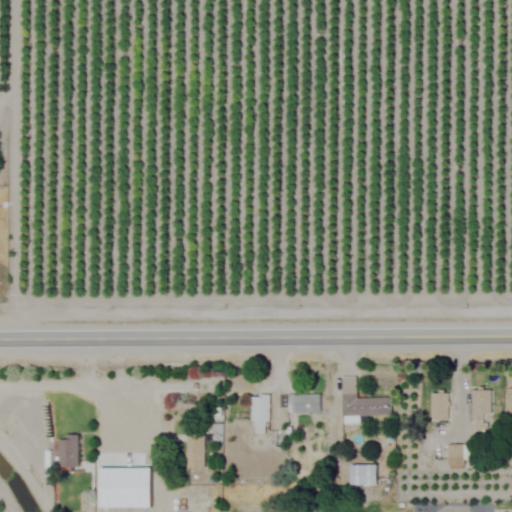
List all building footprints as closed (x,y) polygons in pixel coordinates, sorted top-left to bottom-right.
[(338,415),(387,413),(387,396),(353,396),(353,375),(338,376),(338,415)] [(487,388),(468,389),(469,426),(488,426),(487,388)] [(284,393),(284,411),(317,411),(317,392),(284,393)] [(444,392),(427,392),(427,419),(444,419),(444,392)] [(264,394),(249,394),(248,432),(264,432),(264,394)] [(201,466),(200,432),(182,432),(183,467),(201,466)] [(74,435),(54,435),(55,465),(75,465),(74,435)] [(460,443),(444,443),(443,457),(460,458),(460,443)] [(373,464),(346,463),(346,484),(372,484),(373,464)] [(146,466),(94,466),(94,506),(146,506),(146,466)]
